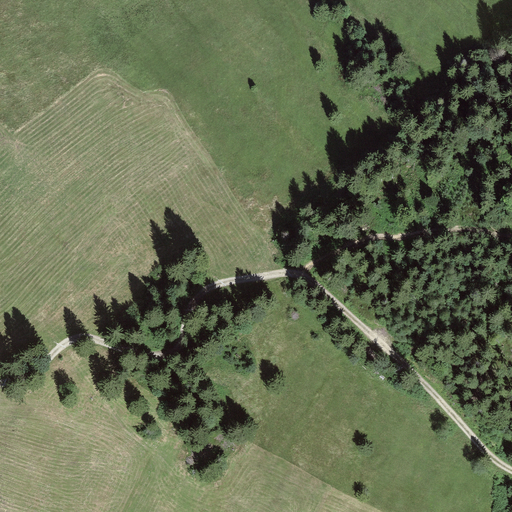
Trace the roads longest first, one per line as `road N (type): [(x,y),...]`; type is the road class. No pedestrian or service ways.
road 1 (track): [(0,383),(25,378),(81,337),(151,356),(170,353),(190,307),(210,287),(301,274)]
road 2 (track): [(301,274),(511,470)]
